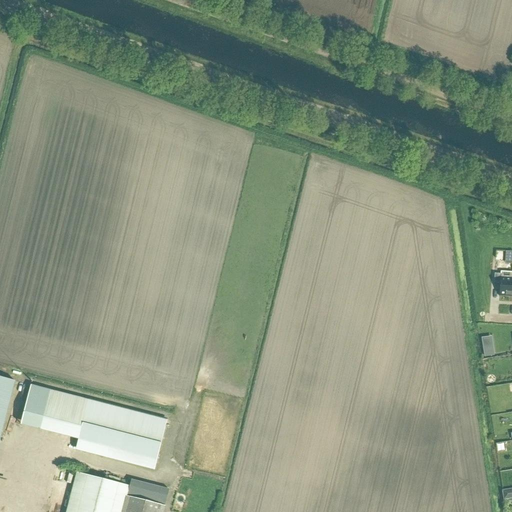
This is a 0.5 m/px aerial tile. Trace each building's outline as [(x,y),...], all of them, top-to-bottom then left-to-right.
[(511,280),(511,278),(499,277),(497,296),(509,297),(511,280)] [(494,356),(491,336),(481,338),(484,357),(494,356)] [(0,377),(0,440),(15,382),(0,377)] [(167,420),(33,385),(23,424),(79,438),(76,449),(154,470),(167,420)] [(478,455),(489,455),(488,445),(477,446),(478,455)] [(162,511),(164,505),(125,495),(127,487),(77,474),(66,511),(162,511)] [(511,498),(511,491),(503,493),(504,500),(511,498)]
